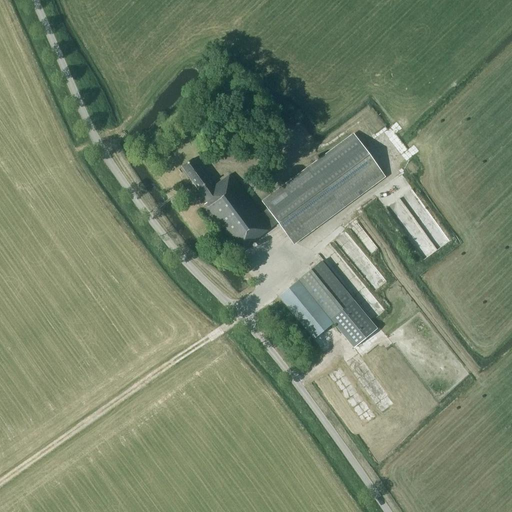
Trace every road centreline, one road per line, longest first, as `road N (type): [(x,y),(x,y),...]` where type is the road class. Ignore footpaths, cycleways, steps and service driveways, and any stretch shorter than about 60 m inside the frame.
road 1 (unclassified): [(388,511),(301,389),(166,238),(101,149),(34,0)]
road 2 (track): [(241,315),(0,482)]
